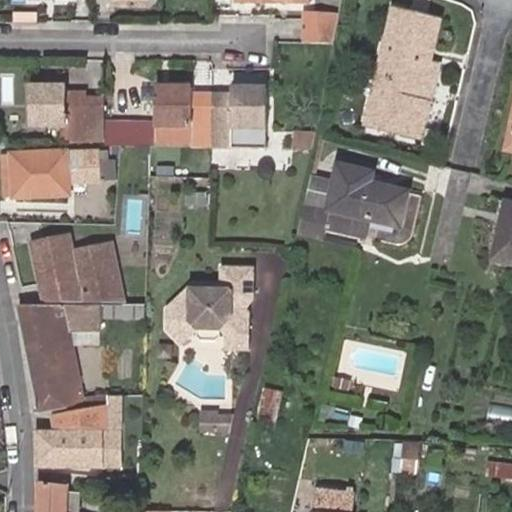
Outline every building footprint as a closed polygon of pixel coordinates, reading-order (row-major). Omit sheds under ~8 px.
[(419,102),(427,65),(437,21),(390,11),(375,80),(386,82),(374,134),(420,144),(428,104),(419,102)] [(330,14),(308,14),(308,39),(330,39),(330,14)] [(436,67),(427,65),(419,102),(428,104),(436,67)] [(386,82),(375,80),(364,131),(374,134),(386,82)] [(107,149),(107,95),(88,95),(66,95),(66,90),(28,90),(28,129),(65,128),(65,124),(87,125),(87,149),(107,149)] [(193,148),(193,152),(209,152),(214,152),(214,126),(214,95),(194,95),(193,92),(157,92),(157,130),(157,148),(193,148)] [(232,96),(214,95),(214,126),(214,152),(248,152),(269,152),(270,92),(232,92),(232,96)] [(295,151),(309,151),(312,134),(295,134),(295,151)] [(14,160),(14,202),(62,202),(61,190),(70,190),(82,190),(101,190),(100,160),(14,160)] [(100,160),(101,190),(116,190),(115,160),(100,160)] [(332,186),(327,215),(367,224),(397,232),(403,197),(367,188),(369,178),(335,170),(332,186)] [(327,215),(332,186),(310,182),(303,210),(327,215)] [(206,208),(205,195),(186,195),(185,208),(206,208)] [(509,231),(511,218),(511,208),(505,208),(501,230),(509,231)] [(294,241),(320,247),(323,235),(327,215),(303,210),(300,209),(294,241)] [(327,215),(323,235),(361,244),(367,224),(327,215)] [(511,218),(509,231),(501,230),(494,267),(511,270),(511,218)] [(31,247),(47,304),(119,308),(128,308),(112,244),(72,255),(67,238),(31,247)] [(180,344),(196,330),(196,321),(227,322),(227,332),(227,331),(227,349),(251,349),(251,303),(254,303),(254,273),(220,273),(219,291),(191,290),(167,311),(166,331),(180,344)] [(30,362),(75,364),(72,339),(92,341),(92,346),(101,347),(103,313),(20,307),(30,362)] [(227,322),(196,321),(196,330),(223,330),(227,331),(227,332),(227,322)] [(30,362),(40,414),(83,413),(75,364),(30,362)] [(283,394),(266,390),(257,428),(274,431),(283,394)] [(73,432),(37,433),(36,436),(37,468),(74,467),(102,467),(102,443),(124,443),(126,398),(110,397),(110,406),(108,407),(108,431),(73,432)] [(52,418),(55,429),(108,429),(108,407),(94,407),(93,417),(52,418)] [(218,412),(200,413),(200,435),(218,435),(218,416),(218,412)] [(232,416),(218,416),(218,435),(229,434),(232,416)] [(408,474),(411,444),(396,442),(393,472),(408,474)] [(124,443),(102,443),(102,467),(124,466),(124,443)] [(484,478),(511,480),(511,464),(485,462),(484,478)] [(37,511),(81,511),(80,494),(70,495),(70,488),(37,484),(37,511)] [(312,511),(353,511),(356,493),(315,490),(312,511)]
